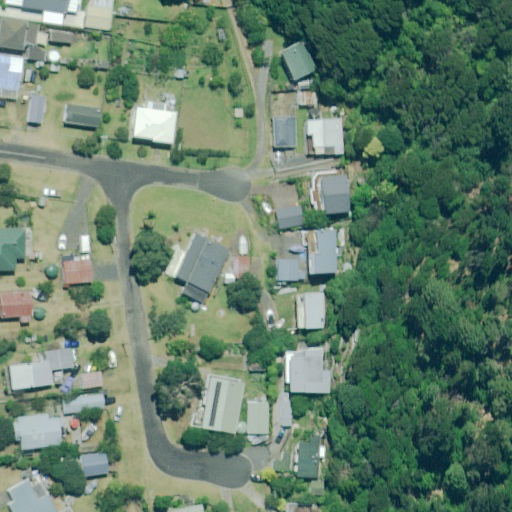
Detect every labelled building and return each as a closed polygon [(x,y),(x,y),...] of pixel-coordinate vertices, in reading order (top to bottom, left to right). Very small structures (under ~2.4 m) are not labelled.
[(67,0),(23,0),(22,8),(66,15),(67,0)] [(112,0),(88,0),(85,27),(109,30),(112,0)] [(25,24),(1,20),(0,23),(0,45),(21,49),(25,24)] [(71,43),(72,33),(51,31),(50,42),(71,43)] [(313,71),(301,42),(279,52),(291,80),(313,71)] [(42,51),(29,49),(28,59),(41,60),(42,51)] [(0,96),(17,99),(19,86),(22,57),(0,54),(0,96)] [(31,69),(22,68),(20,80),(29,81),(31,69)] [(314,91),(297,93),(299,106),(315,104),(314,91)] [(134,108),(130,137),(149,139),(149,141),(170,144),(176,95),(164,93),(163,103),(135,100),(134,108)] [(46,98),(30,95),(26,122),(42,124),(46,98)] [(99,109),(66,105),(64,123),(97,127),(99,109)] [(296,146),(296,118),(274,118),(274,146),(296,146)] [(343,153),(342,119),(304,121),(305,134),(306,155),(333,154),(343,153)] [(315,173),(310,179),(311,187),(311,189),(309,189),(310,205),(312,204),(313,215),(347,212),(344,171),(315,173)] [(303,225),(299,204),(274,209),(278,229),(303,225)] [(24,259),(25,229),(0,228),(0,271),(14,271),(14,259),(24,259)] [(301,245),(307,244),(309,274),(335,273),(332,231),(306,232),(301,233),(301,245)] [(228,250),(194,234),(174,277),(186,283),(180,295),(203,306),(228,250)] [(93,276),(90,255),(76,257),(62,258),(65,280),(93,276)] [(248,257),(230,258),(223,272),(223,284),(249,283),(248,257)] [(298,280),(297,261),(278,262),(279,281),(298,280)] [(30,294),(0,293),(0,317),(20,317),(20,322),(30,322),(30,294)] [(321,328),(320,294),(295,295),(296,329),(321,328)] [(292,392),(294,392),(328,394),(329,371),(321,371),(321,358),(327,358),(327,348),(303,347),(302,350),(302,353),(284,352),(282,392),(292,392)] [(72,368),(70,349),(45,352),(47,361),(8,366),(11,390),(62,383),(60,369),(72,368)] [(235,369),(223,367),(221,377),(200,373),(192,419),(191,427),(232,434),(241,381),(233,379),(235,369)] [(102,386),(100,372),(79,375),(81,388),(102,386)] [(282,392),(279,392),(277,425),(290,425),(292,392),(282,392)] [(104,409),(102,394),(60,398),(62,413),(104,409)] [(268,403),(247,402),(246,433),(267,434),(268,403)] [(60,445),(57,428),(63,427),(62,418),(56,419),(46,420),(46,415),(11,419),(14,441),(18,441),(20,450),(60,445)] [(319,446),(319,436),(297,435),(296,477),(318,478),(319,457),(325,457),(326,446),(319,446)] [(105,454),(81,456),(83,476),(107,474),(105,454)] [(71,511),(68,506),(58,511),(56,511),(39,482),(30,487),(26,481),(8,492),(14,502),(9,505),(12,511),(71,511)]
